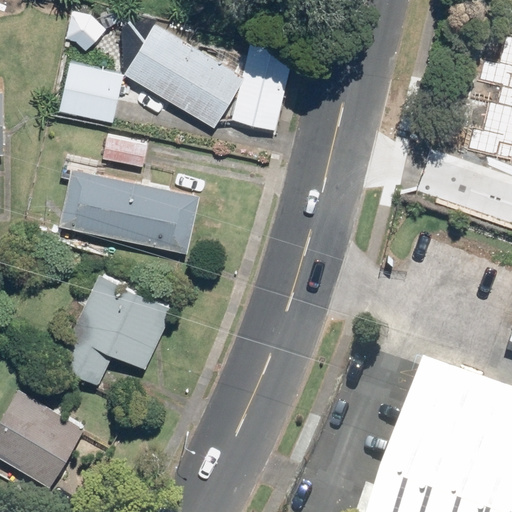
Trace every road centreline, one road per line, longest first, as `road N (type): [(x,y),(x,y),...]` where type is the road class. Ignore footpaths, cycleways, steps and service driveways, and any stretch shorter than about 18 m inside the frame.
road 1 (residential): [(194,511),(228,449),(292,283),(337,132)]
road 2 (residential): [(511,194),(337,132)]
road 3 (residential): [(337,132),(369,0)]
